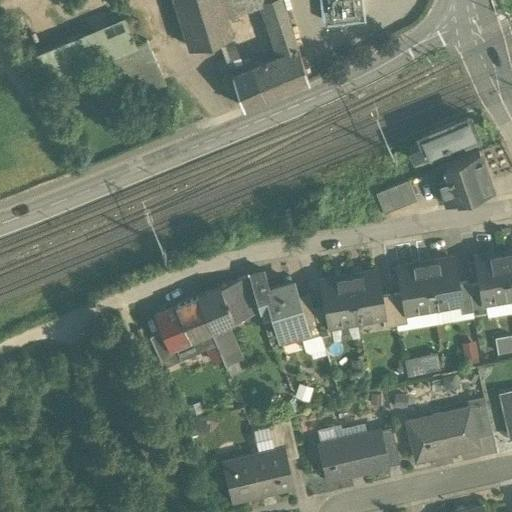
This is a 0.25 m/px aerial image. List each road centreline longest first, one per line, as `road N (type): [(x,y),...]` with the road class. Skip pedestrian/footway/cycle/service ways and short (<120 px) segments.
road 1 (secondary): [(0,226),(317,98),(469,19)]
road 2 (residential): [(511,467),(333,511)]
